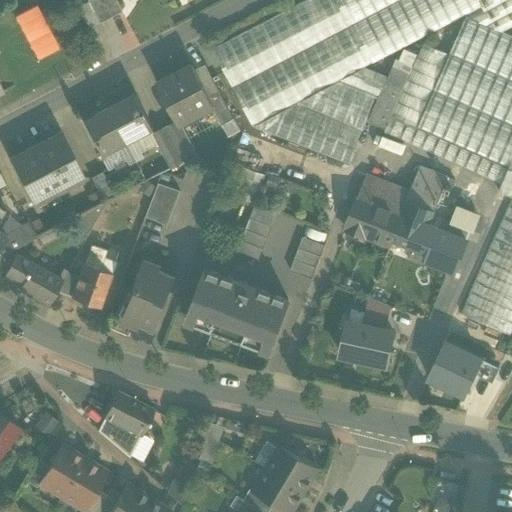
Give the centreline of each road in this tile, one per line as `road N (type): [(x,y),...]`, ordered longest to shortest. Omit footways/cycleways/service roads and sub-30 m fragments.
road 1 (tertiary): [(0,313),(116,364),(387,424)]
road 2 (residential): [(0,130),(259,0)]
road 3 (tertiary): [(387,424),(511,450)]
